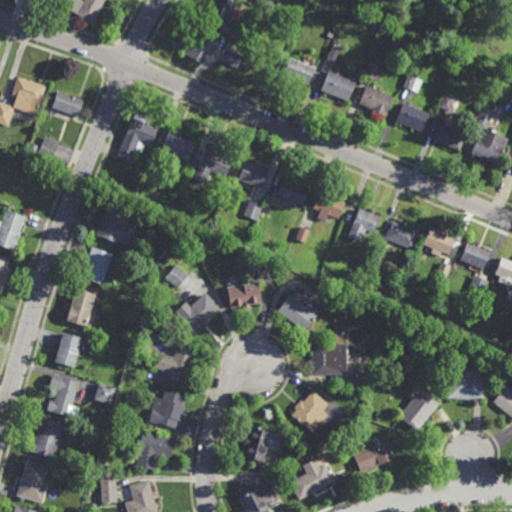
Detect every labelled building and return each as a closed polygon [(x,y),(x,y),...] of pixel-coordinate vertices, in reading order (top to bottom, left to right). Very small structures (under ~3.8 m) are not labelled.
[(81,0),(83,1),(83,0),(106,0),(91,24),(59,3),(60,0),(81,0)] [(239,0),(227,20),(209,8),(214,0),(239,0)] [(198,62),(183,53),(197,28),(213,38),(198,62)] [(243,43),(231,36),(235,28),(247,36),(243,43)] [(334,61),(327,58),(332,46),(339,49),(334,61)] [(237,68),(224,61),(231,49),(243,57),(237,68)] [(469,59),(464,57),(467,50),(473,52),(469,59)] [(308,85),(283,74),(290,58),(315,69),(308,85)] [(420,69),(413,67),(415,61),(422,63),(420,69)] [(377,81),(364,76),(369,63),(382,68),(377,81)] [(418,93),(411,90),(406,103),(397,99),(411,69),(419,72),(416,78),(423,81),(418,93)] [(347,102),(320,90),(328,71),(355,83),(347,102)] [(36,115),(14,108),(7,125),(0,122),(0,101),(13,106),(16,96),(11,95),(18,76),(46,86),(36,115)] [(386,117),(371,111),(371,110),(359,105),(366,86),(393,97),(386,117)] [(78,98),(78,96),(82,97),(82,100),(84,100),(78,117),(52,107),(58,91),(78,98)] [(452,113),(439,107),(445,94),(457,100),(452,113)] [(423,132),(395,121),(402,104),(430,114),(423,132)] [(487,127),(476,123),(483,107),(494,112),(487,127)] [(148,119),(146,124),(158,129),(151,145),(140,140),(139,142),(145,144),(141,153),(135,151),(131,163),(117,157),(132,119),(133,119),(135,114),(148,119)] [(460,151),(432,140),(439,123),(467,134),(460,151)] [(497,165),(471,154),(482,128),(508,139),(497,165)] [(189,162),(161,151),(168,133),(196,143),(189,162)] [(54,157),(39,151),(45,136),(60,142),(54,157)] [(32,163),(25,160),(31,144),(37,147),(32,163)] [(218,153),(219,152),(230,156),(229,158),(235,160),(227,178),(211,171),(206,183),(195,179),(207,149),(218,153)] [(263,189),(239,179),(245,162),(270,171),(263,189)] [(135,184),(126,180),(129,172),(138,175),(135,184)] [(302,205),(296,203),(293,210),(283,206),(286,198),(277,195),(283,179),(308,189),(302,205)] [(149,191),(144,188),(147,182),(152,185),(149,191)] [(338,220),(328,216),(325,224),(316,220),(319,213),(312,210),(319,193),(345,203),(338,220)] [(257,222),(244,216),(250,202),(263,207),(257,222)] [(128,247),(117,242),(115,245),(96,236),(109,204),(130,213),(126,223),(135,227),(128,247)] [(19,236),(21,237),(15,253),(11,251),(11,250),(0,245),(0,222),(2,223),(7,210),(26,217),(19,236)] [(373,234),(366,231),(361,244),(348,239),(359,210),(380,219),(373,234)] [(179,221),(173,218),(176,213),(181,215),(179,221)] [(420,234),(413,250),(384,239),(388,229),(389,229),(392,223),(420,234)] [(304,245),(295,241),(300,228),(309,231),(304,245)] [(448,256),(423,245),(430,230),(455,240),(448,256)] [(483,270),(460,261),(466,245),(489,254),(483,270)] [(379,263),(370,260),(375,246),(384,249),(379,263)] [(102,286),(81,279),(91,248),(113,255),(102,286)] [(7,284),(5,283),(1,297),(0,296),(0,257),(10,261),(8,269),(11,270),(7,284)] [(511,281),(496,274),(501,259),(511,263),(511,260),(511,281)] [(443,283),(433,279),(440,263),(450,267),(443,283)] [(179,290),(165,278),(176,265),(189,277),(179,290)] [(482,297),(467,291),(474,275),(488,282),(482,297)] [(253,310),(245,312),(244,309),(233,311),(229,290),(261,284),(265,306),(253,308),(253,310)] [(87,328),(67,323),(77,290),(96,295),(87,328)] [(221,310),(207,324),(208,325),(203,330),(202,329),(194,336),(179,322),(182,319),(177,313),(187,304),(192,310),(207,296),(221,310)] [(304,334),(276,314),(289,297),(316,317),(304,334)] [(128,342),(121,339),(124,331),(131,334),(128,342)] [(75,371),(55,365),(63,335),(83,341),(75,371)] [(345,371),(312,372),(312,368),(309,368),(309,362),(311,362),(311,346),(344,345),(345,371)] [(196,363),(196,364),(192,378),(190,377),(189,382),(161,374),(161,372),(154,370),(158,355),(175,360),(178,348),(198,353),(196,363)] [(480,376),(485,377),(483,401),(447,398),(449,374),(463,375),(463,370),(481,371),(480,376)] [(73,404),(79,405),(76,416),(48,409),(51,397),(55,398),(57,387),(49,385),(53,372),(80,379),(73,404)] [(111,402),(95,397),(101,378),(117,383),(111,402)] [(183,402),(187,403),(182,419),(179,418),(177,427),(151,419),(154,407),(149,406),(151,398),(156,399),(158,394),(164,396),(167,386),(186,391),(183,402)] [(511,390),(511,417),(492,402),(505,386),(511,390)] [(327,403),(322,409),(328,415),(313,432),(307,426),(306,428),(290,413),(295,408),(292,405),(299,398),(301,400),(312,389),(327,403)] [(439,403),(416,431),(397,416),(415,395),(418,397),(424,391),(439,403)] [(364,417),(357,415),(361,406),(367,409),(364,417)] [(54,456),(30,449),(36,431),(37,431),(42,415),(65,422),(54,456)] [(261,460),(244,455),(248,443),(246,442),(251,424),(270,430),(261,460)] [(172,457),(159,454),(156,468),(137,465),(143,430),(176,436),(172,457)] [(360,473),(352,454),(383,440),(392,458),(360,473)] [(44,501),(17,494),(27,458),(48,463),(44,481),(49,482),(44,501)] [(298,500),(289,482),(324,463),(334,480),(325,485),(326,486),(298,500)] [(103,501),(102,476),(116,475),(118,500),(103,501)] [(129,511),(126,500),(134,498),(130,483),(150,478),(158,511),(129,511)] [(247,511),(245,508),(247,506),(241,495),(256,487),(268,511),(247,511)] [(13,511),(16,503),(21,504),(21,506),(39,510),(38,511),(13,511)]
